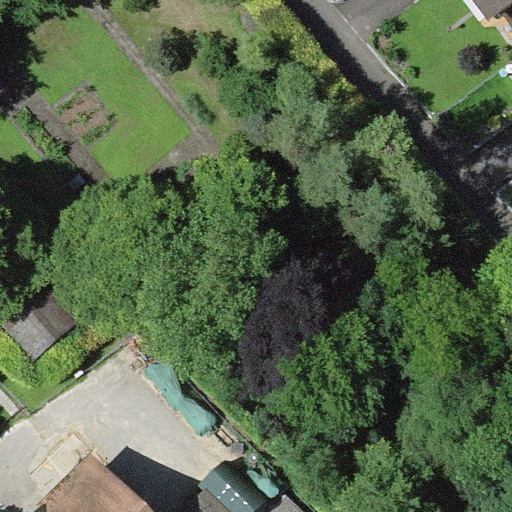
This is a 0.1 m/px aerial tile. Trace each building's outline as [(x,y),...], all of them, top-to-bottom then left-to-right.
[(511,0),(473,0),(488,20),(511,2),(511,0)] [(0,309),(0,319),(33,360),(79,323),(40,277),(0,309)] [(147,511),(87,452),(27,511),(147,511)] [(227,456),(200,484),(205,489),(228,511),(253,511),(268,497),(227,456)] [(228,511),(205,489),(192,502),(201,511),(228,511)] [(304,511),(287,495),(271,511),(304,511)] [(201,511),(192,502),(181,511),(201,511)]
